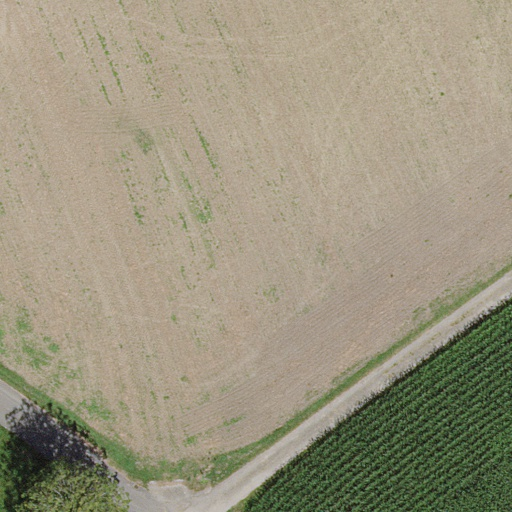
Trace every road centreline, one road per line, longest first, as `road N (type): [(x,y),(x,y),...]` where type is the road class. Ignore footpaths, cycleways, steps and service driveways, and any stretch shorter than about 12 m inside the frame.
road 1 (track): [(194,511),(511,284)]
road 2 (residential): [(0,411),(145,511)]
